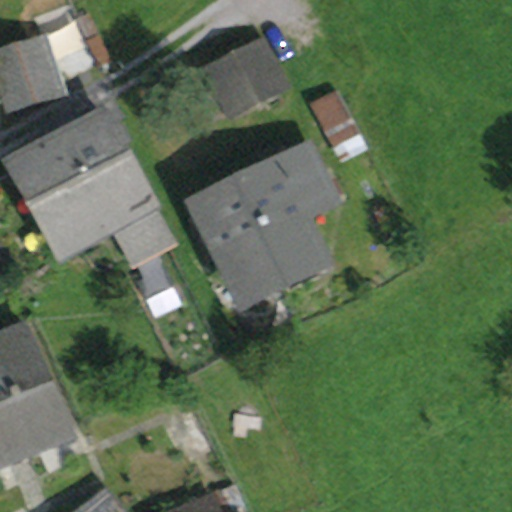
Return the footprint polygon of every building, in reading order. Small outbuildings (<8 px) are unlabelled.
[(59,96),(43,45),(0,58),(0,86),(9,111),(59,96)] [(252,100),(278,89),(257,47),(233,59),(252,100)] [(219,90),(231,114),(252,100),(233,59),(209,71),(219,90)] [(231,114),(219,90),(202,99),(214,123),(231,114)] [(307,105),(317,127),(345,115),(336,93),(307,105)] [(171,244),(153,210),(155,209),(108,120),(90,130),(81,115),(52,132),(59,146),(18,169),(68,260),(115,235),(133,265),(171,244)] [(332,203),(307,150),(235,184),(286,280),(323,263),(302,218),(332,203)] [(222,255),(244,300),(286,280),(235,184),(196,204),(204,220),(192,227),(208,262),(222,255)] [(0,461),(70,430),(27,331),(0,337),(0,461)] [(82,511),(120,511),(107,493),(82,511)]
